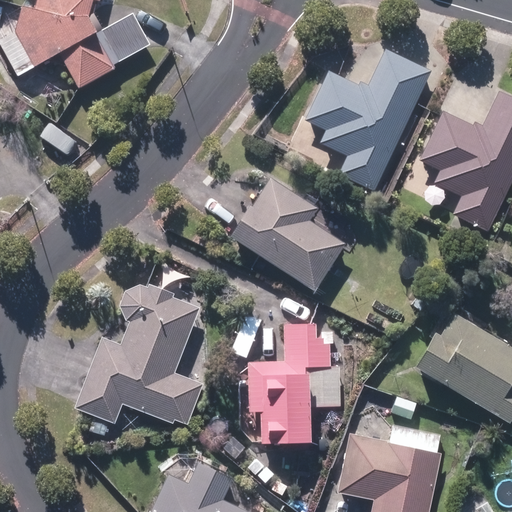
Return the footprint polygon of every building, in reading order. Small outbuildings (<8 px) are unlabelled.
[(36,0),(33,11),(18,8),(14,29),(8,32),(12,40),(12,42),(13,42),(27,69),(57,54),(77,91),(111,73),(87,28),(95,0),(36,0)] [(371,192),(381,171),(386,159),(409,110),(426,73),(410,65),(380,51),(362,89),(324,71),(301,121),(322,130),(316,143),(345,157),(336,176),(371,192)] [(511,101),(493,93),(478,128),(459,120),(438,111),(416,161),(434,169),(426,185),(455,198),(447,215),(488,233),(511,176),(511,101)] [(310,294),(341,246),(304,223),(312,210),(264,179),(236,222),(226,238),(266,264),(265,265),(310,294)] [(171,299),(169,298),(170,295),(146,285),(145,289),(136,286),(122,291),(117,306),(122,322),(129,324),(120,345),(99,337),(71,410),(111,426),(119,406),(184,431),(201,386),(172,374),(197,310),(170,299),(171,299)] [(511,348),(442,310),(409,369),(505,421),(511,409),(511,348)] [(245,415),(258,414),(259,446),(306,444),(304,384),(301,384),(300,369),(328,368),(327,345),(319,346),(319,339),(312,339),(312,325),(281,326),(282,362),(243,363),(245,415)] [(331,494),(368,502),(365,511),(428,511),(441,455),(391,444),(390,447),(345,437),(331,494)] [(195,464),(186,483),(164,473),(145,511),(250,511),(221,498),(230,480),(195,464)]
